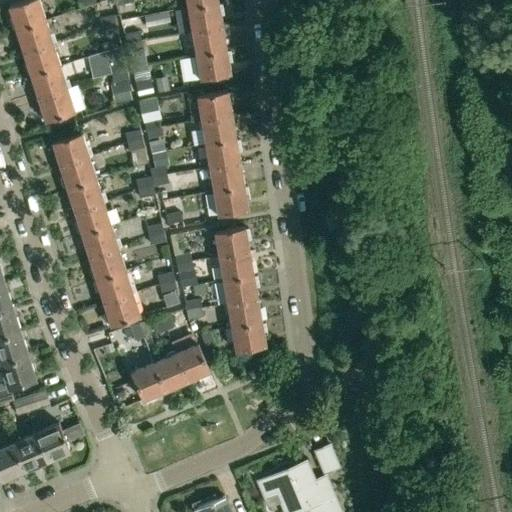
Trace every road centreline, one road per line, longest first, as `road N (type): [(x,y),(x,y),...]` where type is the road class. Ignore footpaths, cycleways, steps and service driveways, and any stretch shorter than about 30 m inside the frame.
road 1 (residential): [(132,490),(248,441),(307,377),(265,0)]
road 2 (residential): [(123,471),(0,131)]
